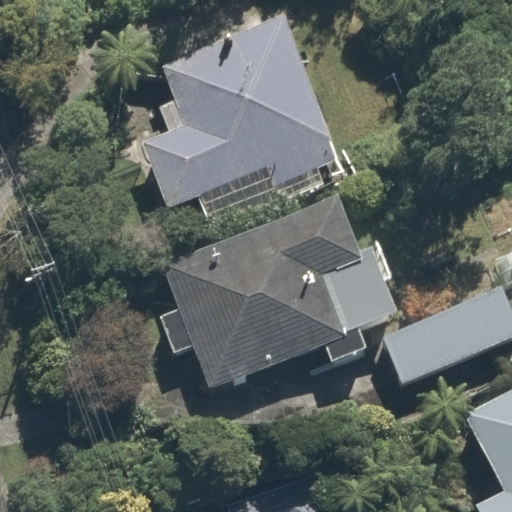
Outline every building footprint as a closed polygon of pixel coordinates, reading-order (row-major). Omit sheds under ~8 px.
[(196,226),(202,241),(347,189),(296,45),(169,90),(181,123),(162,129),(170,153),(145,162),(171,235),(196,226)] [(198,363),(219,414),(381,346),(401,338),(349,215),(168,290),(182,325),(160,334),(176,372),(198,363)] [(511,359),(511,311),(505,295),(401,338),(381,346),(405,404),(511,359)] [(511,511),(511,413),(467,438),(506,511),(504,511),(511,511)] [(309,511),(305,500),(274,511),(309,511)]
